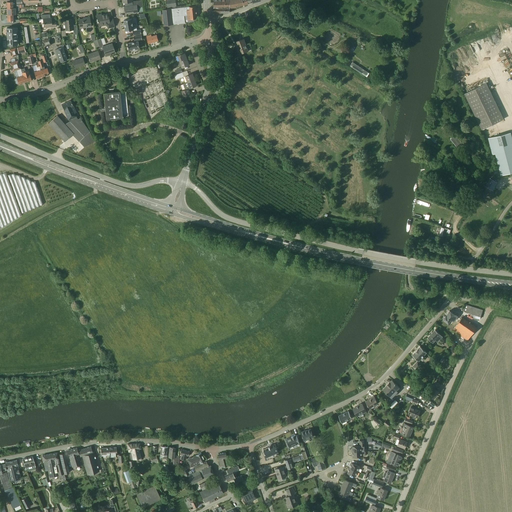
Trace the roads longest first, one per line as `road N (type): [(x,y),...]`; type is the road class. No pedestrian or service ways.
road 1 (unclassified): [(511,274),(391,258),(233,220),(182,181)]
road 2 (residential): [(248,445),(372,387),(450,299)]
road 3 (residential): [(397,511),(491,304)]
road 4 (residential): [(0,460),(105,441),(208,449)]
road 5 (unclassified): [(182,181),(125,185),(0,135)]
road 6 (primary): [(0,148),(170,213)]
road 7 (primary): [(169,205),(0,144)]
road 8 (primary): [(413,270),(262,238)]
road 9 (residential): [(0,99),(125,61)]
